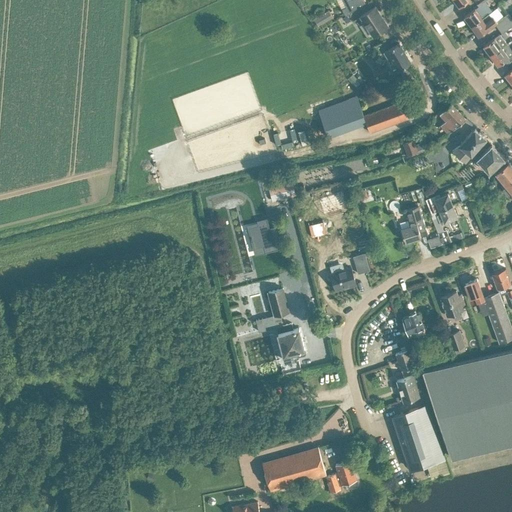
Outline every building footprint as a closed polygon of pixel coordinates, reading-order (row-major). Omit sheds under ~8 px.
[(343,0),(346,6),(342,8),(346,14),(362,5),(358,0),(343,0)] [(472,10),(464,16),(471,26),(488,14),(489,13),(493,10),(486,0),(476,0),(475,1),(479,6),(475,9),(475,8),(472,10)] [(375,6),(356,19),(369,38),(380,31),(388,26),(375,6)] [(319,26),(333,17),(329,10),(314,18),(319,26)] [(488,14),(471,26),(479,36),(495,24),(498,28),(511,17),(508,12),(501,17),(496,21),(493,16),(492,17),(489,13),(488,14)] [(489,57),(491,55),(501,48),(507,43),(504,39),(509,36),(505,31),(511,26),(511,17),(498,28),(502,33),(500,34),(500,33),(496,36),(492,39),(483,45),(487,50),(485,52),(489,57)] [(411,62),(399,43),(391,48),(384,52),(390,61),(392,60),(398,70),(403,67),(411,62)] [(511,49),(507,43),(501,48),(491,55),(489,57),(492,61),(494,60),(498,65),(511,54),(511,49)] [(353,70),(362,82),(369,76),(360,64),(353,70)] [(329,137),(367,123),(364,115),(357,95),(318,109),(329,137)] [(370,132),(399,121),(408,118),(402,101),(364,115),(367,123),(370,132)] [(449,134),(458,125),(466,119),(451,103),(440,113),(446,120),(441,125),(449,134)] [(479,131),(475,128),(473,130),(472,130),(471,130),(472,131),(468,136),(459,146),(453,150),(466,162),(484,141),(485,142),(485,141),(484,140),(487,138),(483,135),(485,133),(480,129),(479,131)] [(408,155),(419,151),(414,139),(403,143),(408,155)] [(505,158),(492,144),(486,149),(484,147),(483,149),(484,150),(476,157),(490,172),(493,169),(505,158)] [(507,186),(511,182),(511,166),(505,158),(493,169),(507,185),(506,186),(507,186)] [(292,180),(269,186),(273,200),(296,194),(292,180)] [(511,182),(507,186),(506,186),(502,189),(508,196),(511,192),(511,182)] [(298,194),(305,192),(304,185),(296,187),(298,194)] [(404,189),(396,196),(401,201),(408,195),(404,189)] [(347,207),(342,192),(320,199),(324,214),(347,207)] [(435,195),(426,198),(432,213),(436,212),(439,210),(453,205),(448,193),(436,198),(435,195)] [(417,223),(416,221),(422,219),(419,205),(407,208),(412,225),(401,228),(405,241),(421,236),(417,223)] [(432,213),(430,214),(432,217),(439,236),(439,235),(442,244),(451,242),(463,238),(461,233),(449,236),(446,229),(444,230),(441,223),(458,216),(454,207),(453,205),(439,210),(441,213),(437,215),(436,212),(432,213)] [(258,224),(249,227),(251,236),(250,236),(251,239),(252,239),(254,248),(264,246),(265,252),(281,248),(275,226),(270,227),(267,217),(257,220),(258,224)] [(487,221),(482,224),(484,230),(490,228),(487,221)] [(431,248),(442,244),(439,235),(439,236),(429,239),(431,248)] [(353,257),(359,274),(370,270),(365,253),(353,257)] [(331,273),(336,289),(349,285),(350,287),(357,285),(351,267),(331,273)] [(511,284),(506,267),(492,272),(495,282),(498,288),(506,285),(511,301),(511,284)] [(484,297),(477,278),(465,282),(471,298),(476,296),(483,315),(489,312),(500,342),(511,337),(511,326),(499,291),(484,297)] [(283,325),(280,313),(289,311),(283,287),(268,291),(275,315),(256,319),(259,331),(277,327),(285,360),(305,355),(306,353),(299,327),(294,329),(292,322),(283,325)] [(458,294),(456,290),(440,296),(447,314),(463,309),(462,304),(465,303),(464,303),(461,293),(458,294)] [(467,310),(479,306),(477,300),(465,305),(467,310)] [(416,312),(415,309),(415,310),(410,312),(410,311),(411,314),(403,317),(409,334),(417,332),(417,333),(425,330),(421,318),(422,316),(421,312),(419,311),(416,312)] [(453,349),(465,345),(460,329),(447,334),(453,349)] [(396,353),(400,366),(409,363),(411,367),(415,365),(409,348),(396,353)] [(511,348),(432,367),(423,370),(452,457),(468,453),(511,442),(511,348)] [(404,401),(420,395),(419,394),(424,392),(418,373),(397,380),(404,401)] [(445,457),(428,404),(418,407),(394,415),(411,468),(445,457)] [(271,489),(316,476),(326,474),(318,446),(263,461),(271,489)] [(358,483),(357,478),(351,458),(336,463),(338,472),(326,475),(331,491),(341,488),(340,484),(348,482),(350,486),(351,487),(357,485),(358,483)] [(260,511),(258,501),(233,506),(234,510),(232,510),(231,511),(260,511)]
